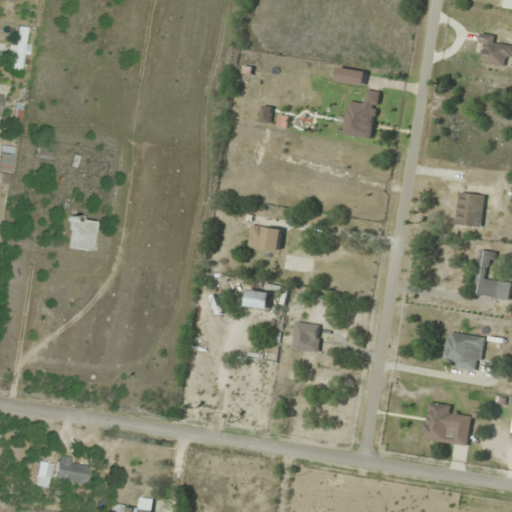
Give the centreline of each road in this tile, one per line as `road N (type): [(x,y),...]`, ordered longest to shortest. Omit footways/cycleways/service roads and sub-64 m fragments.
road 1 (tertiary): [(511,483),(0,403)]
road 2 (residential): [(363,458),(435,0)]
